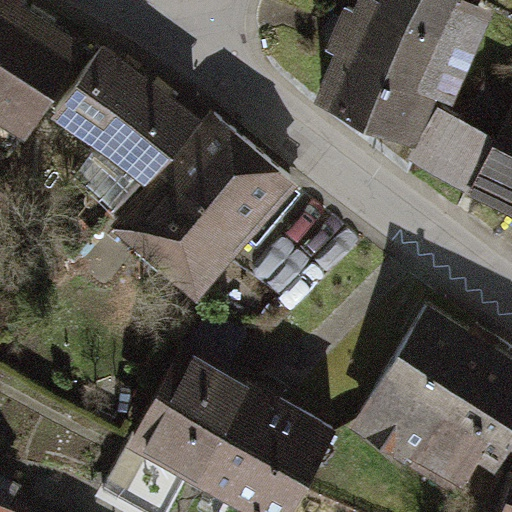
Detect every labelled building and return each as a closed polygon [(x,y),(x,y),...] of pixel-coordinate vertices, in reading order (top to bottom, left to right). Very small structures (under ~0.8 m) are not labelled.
[(29,0),(0,0),(0,100),(36,123),(90,36),(29,0)] [(474,0),(361,0),(319,86),(409,148),(474,0)] [(193,115),(101,50),(55,114),(146,180),(193,115)] [(489,127),(437,102),(413,153),(465,178),(489,127)] [(511,103),(470,187),(511,208),(511,103)] [(211,122),(122,226),(204,295),(293,191),(211,122)] [(511,363),(440,318),(372,424),(462,481),(479,456),(498,468),(511,445),(511,363)] [(279,511),(328,430),(190,349),(136,439),(260,511),(279,511)] [(511,511),(511,481),(501,511),(511,511)] [(19,511),(0,502),(0,511),(19,511)]
